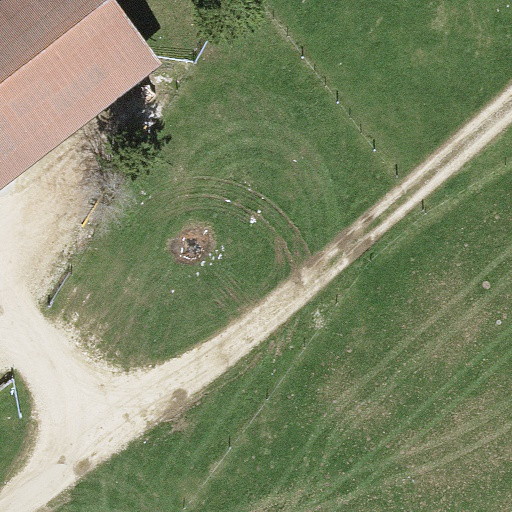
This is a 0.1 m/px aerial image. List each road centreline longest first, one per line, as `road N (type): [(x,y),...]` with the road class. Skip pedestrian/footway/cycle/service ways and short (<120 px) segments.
road 1 (track): [(511,100),(130,427)]
road 2 (track): [(8,511),(130,427)]
